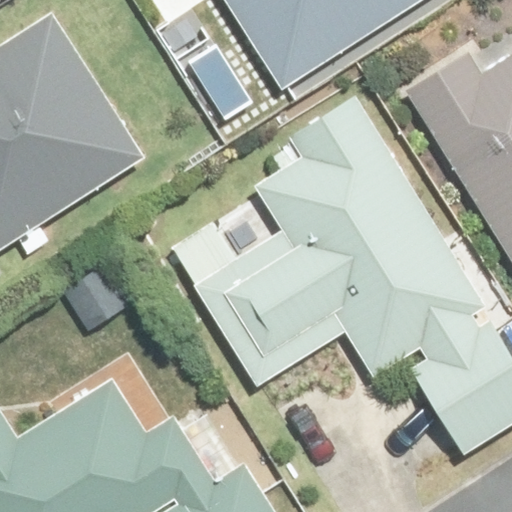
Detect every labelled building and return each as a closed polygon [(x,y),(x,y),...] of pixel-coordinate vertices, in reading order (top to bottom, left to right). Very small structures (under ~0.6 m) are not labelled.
[(219,0),(279,93),(424,0),(219,0)] [(0,250),(145,156),(45,4),(0,33),(0,250)] [(468,54),(401,98),(511,267),(511,59),(484,78),(468,54)] [(511,431),(511,354),(352,96),(283,139),(295,159),(255,183),(284,229),(240,256),(217,219),(167,251),(255,394),(343,340),(369,381),(403,361),(464,461),(511,431)] [(0,511),(274,511),(242,458),(209,478),(171,417),(141,435),(109,381),(19,436),(0,406),(0,511)]
